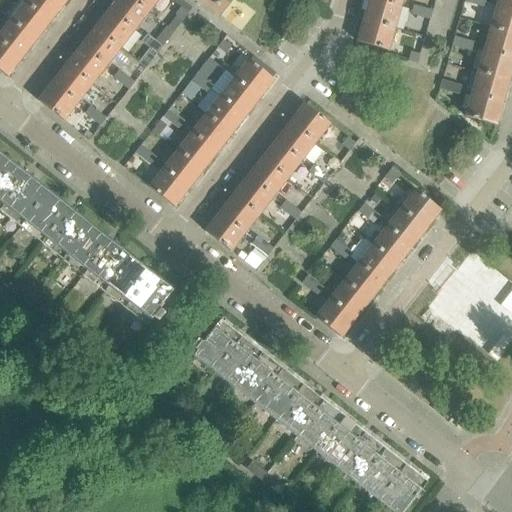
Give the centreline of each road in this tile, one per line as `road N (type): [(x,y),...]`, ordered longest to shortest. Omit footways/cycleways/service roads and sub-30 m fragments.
road 1 (residential): [(174,234),(333,25),(340,0)]
road 2 (residential): [(344,371),(511,160)]
road 3 (residential): [(344,371),(174,234)]
road 4 (residential): [(174,234),(4,107)]
road 5 (residential): [(460,469),(344,371)]
road 6 (residential): [(4,107),(84,0)]
